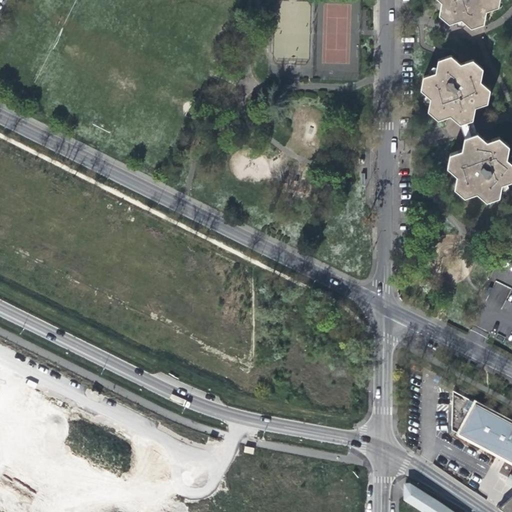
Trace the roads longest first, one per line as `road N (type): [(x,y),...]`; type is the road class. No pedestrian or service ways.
road 1 (residential): [(378,303),(0,116)]
road 2 (residential): [(386,0),(378,303)]
road 3 (tertiary): [(0,310),(174,396),(242,418)]
road 4 (residential): [(0,357),(168,443),(199,473)]
road 5 (unclassified): [(378,303),(382,452)]
road 6 (residential): [(378,303),(511,369)]
road 7 (tertiary): [(242,418),(382,452)]
